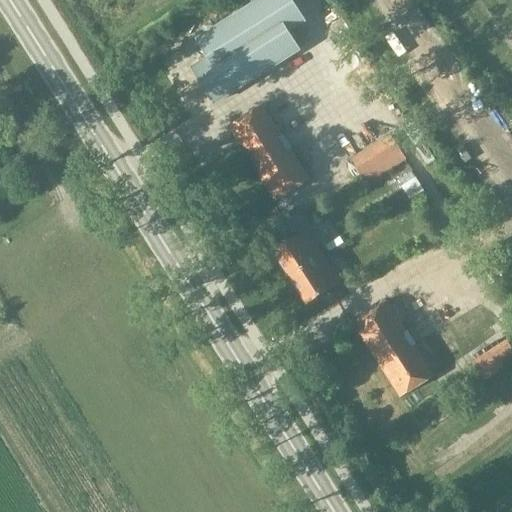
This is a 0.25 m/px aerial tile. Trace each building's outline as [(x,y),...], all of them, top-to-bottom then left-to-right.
[(194,70),(214,102),(299,50),(288,31),(305,21),(292,0),(265,0),(200,41),(211,59),(194,70)] [(276,202),(310,180),(263,106),(228,127),(276,202)] [(353,161),(367,183),(405,158),(391,137),(353,161)] [(411,167),(395,176),(408,198),(424,188),(411,167)] [(306,231),(274,251),(291,278),(323,257),(306,231)] [(323,257),(291,278),(308,305),(340,284),(323,257)] [(400,398),(434,377),(386,302),(353,324),(400,398)] [(346,346),(352,343),(346,333),(340,337),(346,346)] [(511,351),(506,341),(473,363),(484,380),(511,362),(511,351)]
